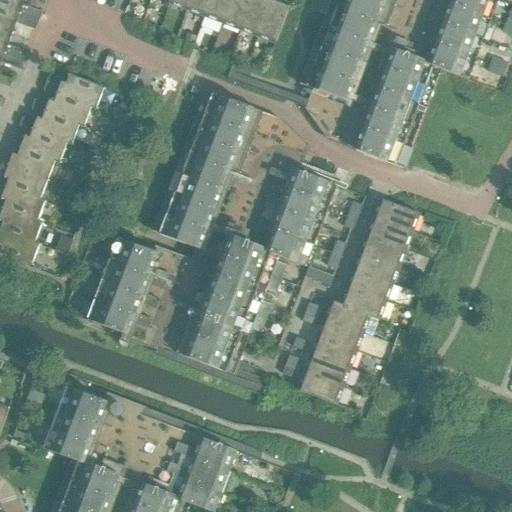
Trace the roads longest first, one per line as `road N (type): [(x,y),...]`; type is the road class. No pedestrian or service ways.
road 1 (residential): [(296,119),(314,151),(476,210),(511,155)]
road 2 (residential): [(296,119),(172,74),(58,12)]
road 3 (residential): [(58,12),(0,156)]
